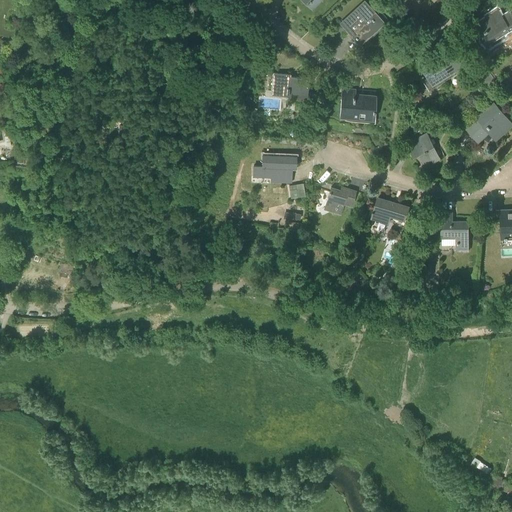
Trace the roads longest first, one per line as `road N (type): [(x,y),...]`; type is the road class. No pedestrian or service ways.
road 1 (unclassified): [(511,326),(393,332),(220,284),(66,311),(0,306)]
road 2 (residential): [(481,0),(407,62),(380,71),(342,67),(317,54),(257,0)]
road 3 (residential): [(511,186),(429,186),(324,154)]
